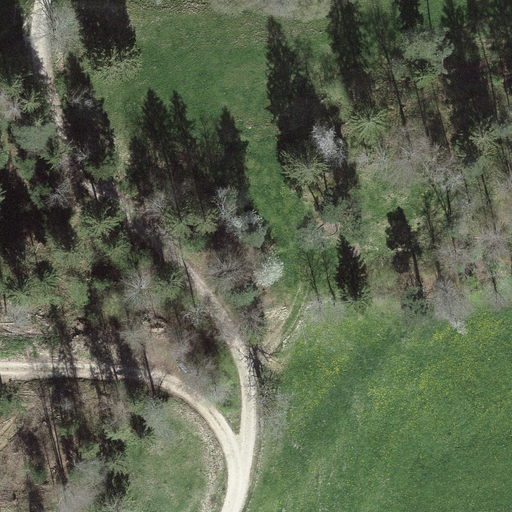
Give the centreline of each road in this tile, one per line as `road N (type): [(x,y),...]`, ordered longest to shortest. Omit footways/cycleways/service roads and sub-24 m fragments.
road 1 (track): [(44,0),(40,62),(63,140),(79,166),(201,286),(236,338),(249,407),(228,511)]
road 2 (track): [(240,472),(219,424),(169,383),(112,370),(0,368)]
road 3 (track): [(244,364),(295,313),(305,283),(299,212)]
